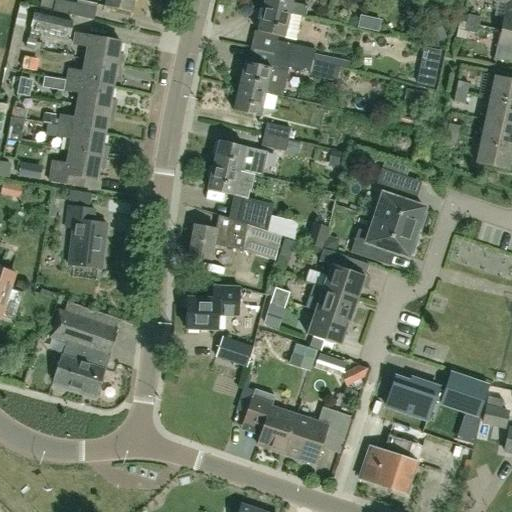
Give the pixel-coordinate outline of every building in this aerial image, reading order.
[(57,0),(54,0),(52,11),(93,20),(96,4),(77,0),(76,0),(76,4),(57,0)] [(129,14),(132,0),(105,0),(104,8),(129,14)] [(264,0),(263,9),(288,14),(304,17),(307,6),(291,2),(291,0),(264,0)] [(511,0),(494,0),(494,2),(505,5),(500,31),(511,33),(511,0)] [(318,7),(312,25),(332,32),(338,13),(318,7)] [(282,39),(288,14),(263,9),(260,9),(257,10),(255,12),(254,16),(255,19),(257,21),(260,21),(257,33),(282,39)] [(33,14),(28,40),(36,41),(38,31),(69,37),(72,22),(33,14)] [(151,37),(169,37),(169,25),(152,24),(151,37)] [(511,62),(511,33),(500,31),(494,58),(511,62)] [(86,47),(84,60),(120,66),(122,56),(117,55),(119,42),(75,35),(73,45),(86,47)] [(314,50),(290,45),(276,42),(273,53),(311,62),(314,50)] [(287,69),(308,73),(311,62),(273,53),(269,70),(244,64),(238,88),(281,97),(287,69)] [(119,77),(120,66),(84,60),(82,73),(68,70),(67,81),(112,89),(114,76),(119,77)] [(511,81),(494,77),(490,99),(511,103),(511,81)] [(109,101),(112,89),(67,81),(65,91),(78,93),(76,106),(112,112),(114,102),(109,101)] [(258,119),(264,94),(281,98),(281,97),(238,88),(232,113),(258,119)] [(464,104),(466,94),(455,91),(453,101),(464,104)] [(511,126),(511,103),(490,99),(485,120),(511,126)] [(111,123),(112,112),(76,106),(74,119),(60,116),(59,126),(103,134),(105,122),(111,123)] [(511,148),(511,126),(485,120),(481,142),(511,148)] [(287,140),(289,129),(266,124),(264,135),(287,140)] [(101,147),(103,134),(59,126),(57,138),(70,140),(67,152),(104,159),(106,148),(101,147)] [(284,153),(287,140),(264,135),(261,147),(284,153)] [(266,153),(249,149),(243,148),(217,142),(212,166),(254,175),(261,177),(263,166),(266,153)] [(507,170),(511,149),(511,148),(481,142),(476,164),(507,170)] [(102,168),(104,159),(67,152),(65,165),(52,162),(48,183),(81,189),(83,179),(95,181),(97,167),(102,168)] [(0,175),(7,177),(9,164),(0,162),(0,175)] [(250,192),(254,175),(212,166),(206,191),(232,196),(233,196),(228,218),(281,236),(293,240),(297,223),(270,217),(273,205),(247,199),(249,192),(250,192)] [(384,187),(373,219),(415,233),(416,229),(420,230),(426,213),(422,212),(423,208),(398,200),(405,178),(381,169),(376,184),(384,187)] [(94,210),(68,207),(50,204),(49,220),(66,223),(65,227),(72,228),(67,265),(101,269),(106,225),(93,223),(94,210)] [(274,262),(281,236),(228,218),(227,219),(218,216),(215,229),(194,225),(188,256),(210,260),(213,245),(241,250),(274,262)] [(414,237),(415,233),(373,219),(368,234),(357,230),(349,253),(374,261),(379,248),(407,257),(408,254),(412,255),(418,238),(414,237)] [(330,265),(322,289),(356,300),(364,277),(341,269),(345,257),(322,250),(318,261),(330,265)] [(380,255),(376,273),(396,277),(400,260),(380,255)] [(0,318),(0,319),(15,273),(0,268),(0,318)] [(284,283),(270,279),(267,289),(281,294),(284,283)] [(282,296),(295,302),(302,287),(289,280),(282,296)] [(239,316),(240,288),(212,287),(212,299),(187,298),(186,329),(217,331),(217,316),(239,316)] [(348,323),(356,300),(322,289),(314,312),(348,323)] [(279,309),(265,305),(262,315),(276,320),(279,309)] [(96,396),(117,330),(58,311),(50,337),(67,343),(63,356),(60,355),(52,382),(96,396)] [(340,347),(348,323),(314,312),(306,335),(340,347)] [(253,348),(221,336),(214,357),(246,368),(253,348)] [(292,356),(311,362),(315,352),(296,346),(292,356)] [(367,378),(370,369),(369,369),(361,367),(344,376),(350,387),(366,378),(367,378)] [(459,402),(474,405),(477,393),(496,397),(500,376),(466,370),(459,402)] [(394,381),(384,410),(430,425),(440,396),(394,381)] [(246,415),(243,422),(262,429),(256,446),(283,454),(295,416),(270,408),(274,396),(254,390),(246,415)] [(481,424),(505,429),(509,411),(485,405),(481,424)] [(338,454),(350,417),(322,408),(317,423),(295,416),(283,454),(290,457),(291,460),(299,462),(302,461),(313,464),(319,448),(338,454)] [(370,447),(359,479),(406,495),(417,463),(406,459),(411,444),(388,436),(383,451),(370,447)]
